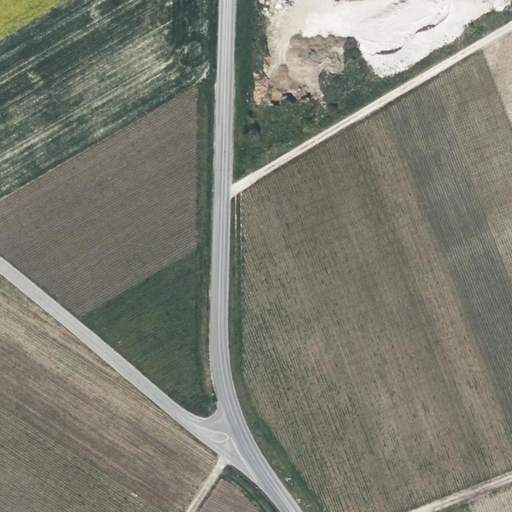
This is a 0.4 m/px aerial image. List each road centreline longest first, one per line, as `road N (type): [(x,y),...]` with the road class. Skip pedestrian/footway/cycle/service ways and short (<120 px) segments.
road 1 (tertiary): [(236,428),(219,341),(228,0)]
road 2 (track): [(511,24),(222,195)]
road 3 (unclassified): [(169,407),(0,266)]
